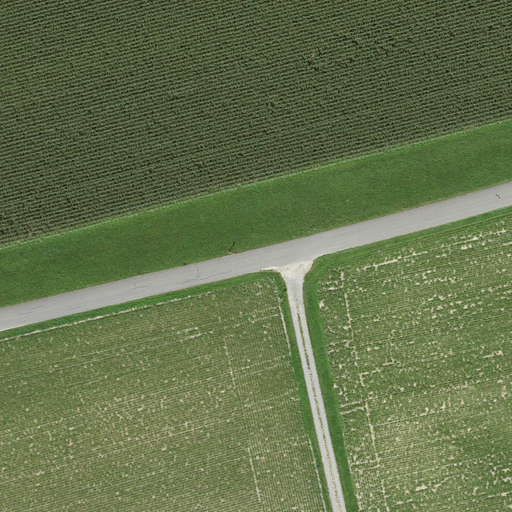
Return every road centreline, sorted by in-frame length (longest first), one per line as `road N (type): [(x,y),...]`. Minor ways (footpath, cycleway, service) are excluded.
road 1 (unclassified): [(511,202),(0,323)]
road 2 (track): [(341,511),(289,257)]
